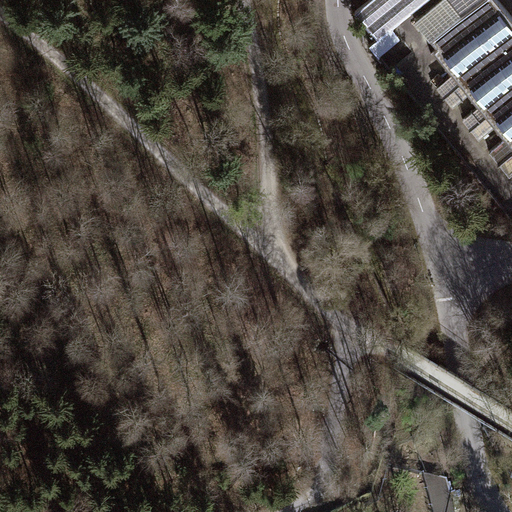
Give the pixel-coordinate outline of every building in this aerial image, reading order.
[(364,0),(352,10),(374,38),(420,0),(364,0)] [(436,0),(411,21),(425,38),(456,12),(445,0),(436,0)] [(494,122),(505,135),(511,143),(511,23),(493,0),(471,0),(456,12),(425,38),(452,70),(467,89),(478,102),(494,122)] [(394,33),(372,54),(388,71),(410,51),(394,33)] [(447,105),(467,89),(452,70),(432,86),(447,105)] [(476,137),(494,122),(478,102),(460,116),(476,137)] [(506,176),(511,171),(511,143),(505,135),(485,150),(506,176)] [(453,511),(445,481),(424,475),(433,511),(453,511)]
